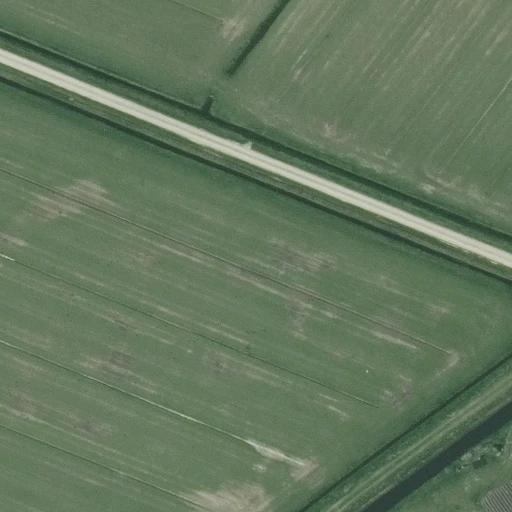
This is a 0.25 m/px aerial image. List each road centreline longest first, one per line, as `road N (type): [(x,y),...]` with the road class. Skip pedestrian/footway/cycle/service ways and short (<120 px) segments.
road 1 (track): [(0,54),(511,261)]
road 2 (track): [(337,511),(511,378)]
